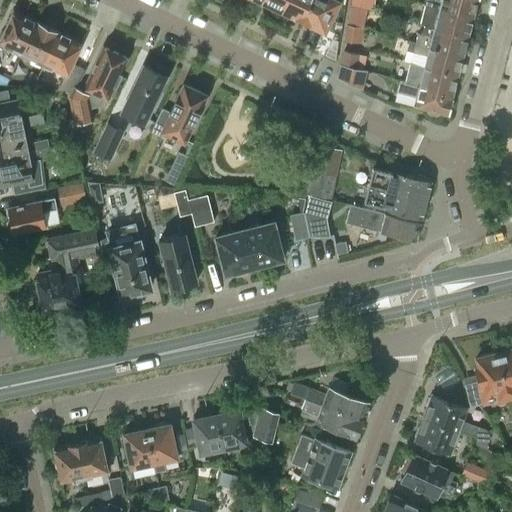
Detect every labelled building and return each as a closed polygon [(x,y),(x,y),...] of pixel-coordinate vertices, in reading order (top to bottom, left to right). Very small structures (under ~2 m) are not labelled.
[(261,0),(282,10),(287,0),(261,0)] [(312,0),(287,0),(282,10),(284,11),(283,12),(283,15),(291,19),(296,17),(303,20),(312,0)] [(312,0),(303,20),(311,24),(311,29),(318,32),(323,30),(324,30),(337,2),(332,0),(312,0)] [(426,0),(426,4),(473,17),(477,0),(426,0)] [(473,17),(426,4),(421,24),(426,25),(468,37),(473,17)] [(0,44),(21,54),(36,22),(13,11),(0,38),(0,44)] [(347,25),(359,27),(361,15),(349,13),(347,25)] [(36,22),(21,54),(43,64),(58,33),(59,32),(36,21),(36,22)] [(359,27),(347,25),(345,40),(356,42),(359,27)] [(468,37),(426,25),(423,36),(418,34),(415,43),(463,56),(468,37)] [(81,43),(58,33),(43,64),(64,75),(57,90),(71,91),(73,87),(75,83),(82,68),(71,63),(81,43)] [(415,43),(410,42),(407,50),(427,55),(424,66),(458,75),(463,56),(415,43)] [(126,57),(105,47),(84,92),(90,95),(105,102),(126,57)] [(344,51),(341,65),(355,67),(359,54),(344,51)] [(421,76),(424,66),(410,62),(408,73),(421,76)] [(152,69),(143,65),(119,113),(141,123),(149,107),(152,109),(159,94),(156,93),(164,75),(163,74),(164,71),(153,66),(152,69)] [(355,67),(341,65),(338,78),(362,89),(367,70),(355,67)] [(408,73),(405,82),(453,95),(458,75),(424,66),(421,76),(408,73)] [(37,76),(29,73),(23,86),(32,87),(37,76)] [(9,78),(0,74),(0,84),(6,85),(9,78)] [(453,95),(405,82),(399,80),(396,92),(416,97),(414,105),(427,109),(426,112),(428,114),(436,116),(438,114),(438,112),(448,115),(453,99),(451,99),(453,95)] [(162,131),(169,135),(168,137),(173,139),(174,137),(182,141),(191,122),(192,122),(193,121),(192,121),(196,112),(197,113),(198,111),(196,111),(204,95),(182,85),(175,101),(173,100),(173,102),(174,102),(170,111),(169,110),(168,111),(160,108),(149,132),(160,137),(162,131)] [(84,92),(73,87),(71,91),(69,96),(76,132),(94,129),(88,98),(90,95),(84,92)] [(0,91),(0,131),(22,127),(17,101),(10,102),(7,90),(0,91)] [(42,114),(28,117),(30,126),(43,123),(42,114)] [(121,132),(105,124),(92,151),(108,159),(121,132)] [(22,127),(0,131),(0,158),(27,152),(22,127)] [(34,151),(48,148),(46,139),(33,142),(34,151)] [(27,153),(27,152),(0,158),(0,184),(11,183),(14,194),(45,188),(40,159),(50,157),(48,148),(34,151),(35,151),(27,153)] [(334,154),(318,151),(314,172),(329,176),(334,154)] [(368,166),(364,183),(426,200),(431,182),(394,172),(393,174),(391,174),(391,172),(368,166)] [(329,176),(314,172),(308,194),(322,197),(324,198),(329,176)] [(97,180),(88,182),(92,200),(101,198),(97,180)] [(57,187),(61,206),(87,201),(83,182),(57,187)] [(426,200),(364,183),(359,200),(383,206),(383,205),(385,206),(385,208),(421,218),(426,200)] [(184,189),(172,192),(178,216),(190,213),(186,199),(184,189)] [(186,199),(190,213),(193,226),(213,221),(206,194),(186,199)] [(308,195),(304,213),(325,218),(330,201),(308,195)] [(7,209),(9,219),(5,222),(7,230),(12,230),(12,232),(45,225),(42,212),(56,209),(53,197),(39,200),(39,201),(22,205),(22,206),(7,209)] [(415,240),(420,223),(361,208),(357,225),(415,240)] [(304,215),(292,217),(296,242),(310,239),(305,216),(304,215)] [(282,259),(273,221),(244,229),(253,266),(282,259)] [(56,258),(58,271),(36,275),(41,298),(40,300),(39,302),(38,303),(38,306),(38,308),(39,308),(41,310),(43,311),(44,311),(47,311),(48,311),(49,310),(51,309),(53,306),(78,301),(75,288),(81,287),(84,282),(81,268),(78,266),(74,247),(78,246),(80,257),(99,253),(96,243),(94,229),(46,239),(51,259),(56,258)] [(244,229),(215,236),(224,274),(253,266),(244,229)] [(158,240),(170,288),(196,281),(184,234),(158,240)] [(97,243),(96,243),(99,253),(104,274),(115,271),(121,295),(123,295),(124,300),(141,296),(140,290),(149,288),(137,239),(110,245),(109,241),(98,244),(97,243)] [(345,241),(334,244),(337,254),(348,252),(345,241)] [(511,348),(496,352),(508,397),(511,395),(511,348)] [(474,370),(477,381),(463,384),(469,406),(508,397),(496,352),(476,358),(479,369),(474,370)] [(329,386),(326,394),(308,388),(307,389),(289,382),(286,391),(304,398),(362,420),(369,401),(364,399),(344,392),(329,386)] [(347,382),(344,392),(364,399),(367,390),(347,382)] [(362,420),(304,398),(304,399),(288,394),(285,401),(301,407),(300,408),(318,414),(315,422),(356,438),(362,420)] [(484,431),(460,422),(465,408),(433,395),(432,398),(429,398),(426,405),(428,408),(424,418),(456,430),(477,438),(474,446),(483,450),(489,436),(484,431)] [(259,406),(256,420),(245,423),(248,434),(270,443),(278,413),(259,406)] [(215,414),(222,448),(246,443),(239,409),(215,414)] [(222,448),(215,414),(192,419),(199,453),(222,448)] [(456,430),(424,418),(421,428),(418,428),(415,435),(417,438),(416,440),(448,452),(456,430)] [(157,427),(146,429),(153,463),(176,458),(169,424),(166,425),(165,423),(156,425),(157,427)] [(126,431),(127,433),(123,434),(130,468),(153,463),(146,429),(135,431),(135,429),(126,431)] [(301,434),(295,452),(343,470),(350,452),(314,438),(314,439),(301,434)] [(77,443),(84,477),(107,472),(100,439),(88,441),(87,440),(77,443)] [(84,477),(77,443),(65,445),(65,446),(54,448),(61,482),(84,477)] [(343,470),(295,452),(283,447),(277,461),(289,466),(288,469),(301,473),(301,474),(337,488),(343,470)] [(443,481),(448,469),(413,453),(411,457),(407,458),(405,463),(407,466),(406,469),(402,469),(400,474),(402,478),(400,482),(436,497),(438,493),(449,498),(454,486),(447,483),(443,481)] [(494,475),(465,462),(460,473),(489,486),(494,475)] [(453,471),(448,469),(443,481),(447,483),(453,471)] [(222,474),(220,485),(236,489),(239,477),(222,474)] [(111,499),(124,497),(120,477),(107,480),(111,499)] [(165,485),(158,486),(161,501),(169,504),(165,485)] [(161,501),(158,486),(146,488),(148,497),(161,501)] [(302,511),(315,511),(320,492),(294,487),(290,509),(302,511)] [(100,492),(88,495),(89,504),(91,504),(102,501),(100,492)] [(426,511),(390,494),(382,511),(384,511),(426,511)] [(89,504),(88,495),(75,498),(77,507),(89,504)] [(480,511),(484,506),(466,498),(459,511),(480,511)]
